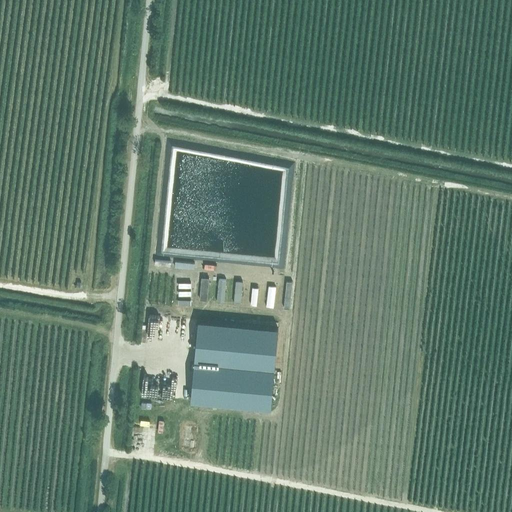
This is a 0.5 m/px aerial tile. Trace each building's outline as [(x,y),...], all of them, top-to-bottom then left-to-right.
[(201,275),(199,297),(207,298),(209,275),(201,275)] [(218,276),(216,299),(224,300),(226,277),(218,276)] [(235,278),(234,301),(242,301),(243,278),(235,278)] [(268,284),(266,305),(274,305),(276,284),(268,284)] [(198,319),(191,399),(271,407),(279,327),(198,319)] [(178,432),(162,430),(159,454),(175,456),(178,432)]
